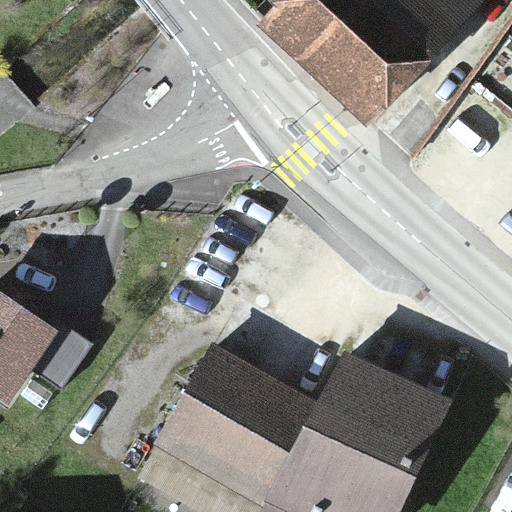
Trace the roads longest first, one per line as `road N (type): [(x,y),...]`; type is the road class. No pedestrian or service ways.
road 1 (secondary): [(272,107),(511,321)]
road 2 (residential): [(272,107),(145,165),(0,199)]
road 3 (secondary): [(186,0),(272,107)]
